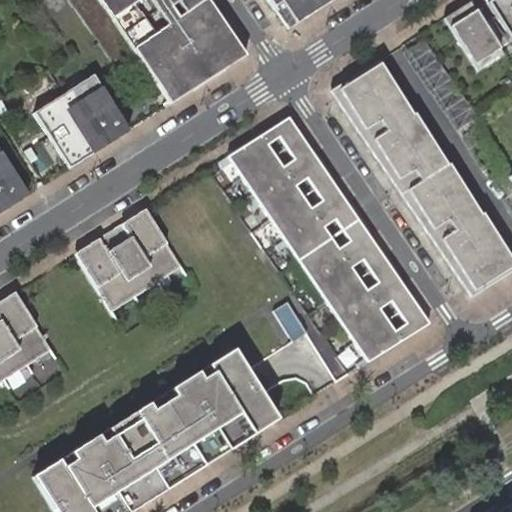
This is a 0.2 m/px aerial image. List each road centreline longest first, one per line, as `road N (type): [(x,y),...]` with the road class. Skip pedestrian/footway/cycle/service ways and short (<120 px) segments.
road 1 (residential): [(0,255),(281,74)]
road 2 (residential): [(465,343),(281,74)]
road 3 (residential): [(465,343),(197,511)]
road 4 (residential): [(281,74),(400,0)]
